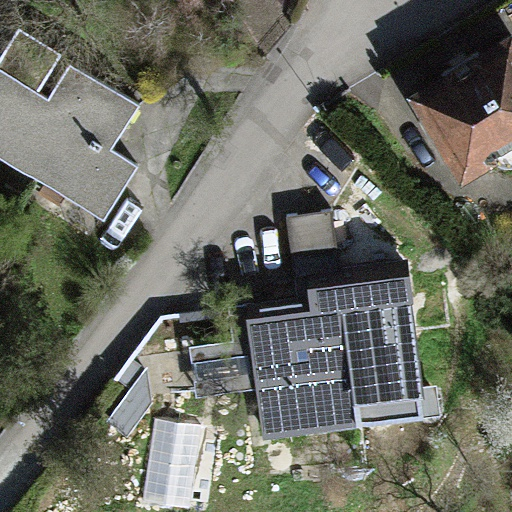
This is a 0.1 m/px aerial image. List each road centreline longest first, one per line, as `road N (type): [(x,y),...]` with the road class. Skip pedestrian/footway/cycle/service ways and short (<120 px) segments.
road 1 (residential): [(295,71),(148,284),(0,460)]
road 2 (residential): [(413,0),(295,71)]
